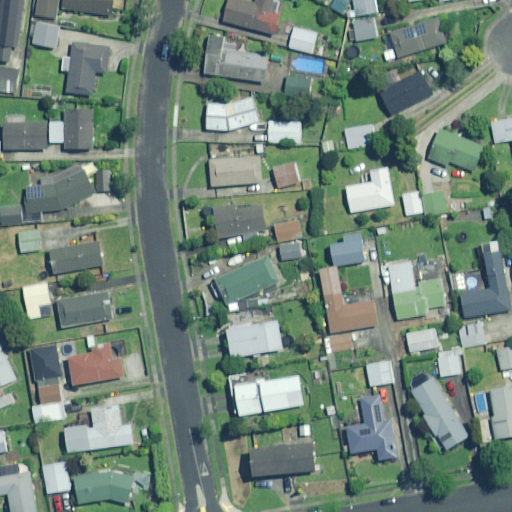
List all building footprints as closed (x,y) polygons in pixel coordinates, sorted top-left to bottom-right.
[(24,0),(2,0),(0,20),(0,61),(11,62),(13,47),(19,47),(24,0)] [(59,0),(38,0),(37,16),(57,18),(59,0)] [(65,0),(64,9),(112,16),(114,0),(65,0)] [(280,0),(279,0),(256,0),(256,3),(244,0),(229,0),(224,21),(275,35),(281,15),(276,14),(280,0)] [(348,0),(334,0),(332,7),(344,12),(348,0)] [(377,12),(374,0),(354,0),(357,16),(377,12)] [(448,43),(440,18),(391,33),(399,58),(448,43)] [(376,38),(372,19),(353,23),(357,42),(376,38)] [(60,27),(38,23),(34,45),(57,48),(60,27)] [(316,33),(294,28),(290,48),(312,53),(316,33)] [(224,39),(208,36),(203,74),(266,83),(269,57),(236,52),(237,44),(224,42),(224,39)] [(110,47),(74,43),(68,93),(93,96),(96,73),(108,74),(110,47)] [(433,96),(422,72),(380,92),(392,116),(433,96)] [(312,81),(290,76),(286,97),(308,102),(312,81)] [(18,93),(18,81),(8,81),(7,92),(18,93)] [(231,131),(259,124),(253,99),(228,105),(211,104),(210,130),(231,131)] [(48,122),(48,143),(66,143),(66,149),(94,149),(94,110),(65,109),(65,122),(48,122)] [(511,119),(491,123),(495,144),(511,140),(511,119)] [(48,143),(48,122),(6,122),(6,150),(48,150),(48,143)] [(301,123),(270,122),(269,143),(300,144),(301,123)] [(376,145),(373,125),(345,130),(348,150),(376,145)] [(485,146),(441,129),(429,159),(448,166),(450,162),(475,172),(485,146)] [(263,183),(261,158),(210,162),(212,187),(263,183)] [(300,183),(296,162),(273,167),(278,188),(300,183)] [(395,205),(388,169),(372,172),(374,183),(348,187),(352,213),(395,205)] [(96,196),(82,170),(80,172),(78,174),(76,175),(74,177),(72,178),(69,180),(67,181),(64,182),(62,184),(60,185),(57,186),(55,187),(47,187),(39,187),(30,187),(27,187),(27,199),(27,213),(35,213),(42,213),(50,213),(57,213),(61,213),(94,197),(96,196)] [(112,170),(100,170),(99,193),(112,193),(112,170)] [(422,195),(425,215),(449,211),(446,191),(422,195)] [(422,213),(420,193),(404,195),(406,215),(422,213)] [(266,231),(262,206),(236,210),(235,205),(214,209),(219,239),(266,231)] [(24,224),(21,206),(2,209),(5,227),(24,224)] [(293,222),(278,224),(281,244),(296,242),(293,222)] [(42,250),(39,229),(18,231),(21,253),(42,250)] [(366,262),(361,233),(344,236),(345,244),(333,246),(336,267),(366,262)] [(103,266),(99,243),(50,251),(54,275),(103,266)] [(511,310),(511,308),(501,243),(478,246),(481,267),(488,266),(492,289),(458,294),(462,319),(511,310)] [(303,258),(301,244),(281,247),(283,261),(303,258)] [(240,266),(235,252),(216,258),(220,272),(240,266)] [(280,283),(269,257),(217,280),(228,306),(280,283)] [(415,284),(411,259),(382,264),(388,295),(394,294),(399,320),(430,314),(429,309),(449,305),(444,278),(415,284)] [(343,296),(338,267),(320,270),(331,334),(378,326),(374,302),(356,305),(354,294),(343,296)] [(464,273),(450,275),(453,292),(467,290),(464,273)] [(52,315),(47,284),(13,290),(14,298),(25,296),(29,319),(41,317),(52,315)] [(113,320),(109,293),(59,301),(64,329),(113,320)] [(284,350),(279,322),(228,331),(233,358),(284,350)] [(486,343),(483,323),(460,326),(463,346),(486,343)] [(439,348),(436,329),(408,334),(411,353),(439,348)] [(353,349),(351,334),(326,339),(328,353),(353,349)] [(0,387),(17,380),(0,344),(0,387)] [(511,368),(511,346),(498,350),(502,371),(511,368)] [(113,359),(111,349),(68,357),(73,387),(126,377),(122,357),(113,359)] [(462,374),(459,351),(439,354),(442,377),(462,374)] [(394,383),(390,362),(368,365),(372,387),(394,383)] [(58,376),(55,366),(43,369),(46,379),(58,376)] [(247,385),(247,383),(236,384),(241,416),(305,407),(301,376),(268,381),(268,379),(258,381),(258,383),(247,385)] [(471,437),(436,379),(412,393),(438,435),(433,438),(439,449),(445,446),(448,451),(471,437)] [(39,390),(42,406),(62,403),(60,386),(39,390)] [(511,437),(511,387),(491,391),(496,418),(493,418),(497,440),(511,437)] [(0,409),(15,402),(11,394),(0,398),(0,409)] [(385,422),(381,396),(362,399),(366,425),(348,428),(353,454),(379,450),(381,461),(398,458),(392,421),(385,422)] [(42,406),(33,407),(36,424),(65,419),(62,403),(42,406)] [(122,427),(119,407),(93,411),(95,425),(65,429),(69,453),(134,444),(131,426),(122,427)] [(316,472),(314,442),(252,448),(254,477),(316,472)] [(71,490),(66,463),(43,467),(48,494),(71,490)] [(36,511),(29,464),(0,468),(1,478),(0,477),(0,495),(9,494),(11,511),(36,511)] [(72,477),(78,506),(114,499),(127,504),(136,478),(112,469),(72,477)]
